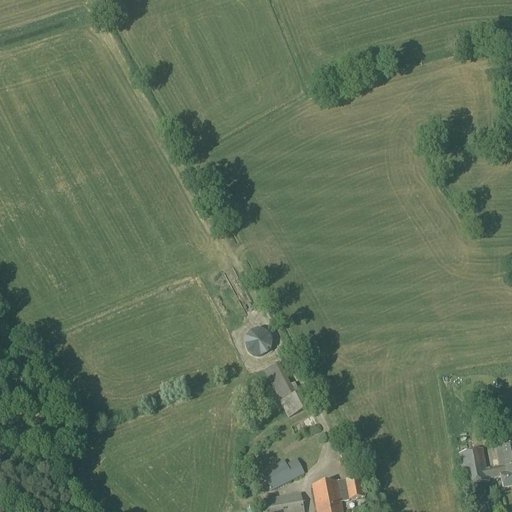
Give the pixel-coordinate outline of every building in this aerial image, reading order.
[(258,358),(261,357),(263,357),(265,356),(267,355),(268,353),(270,351),(270,349),(271,347),(271,345),(271,342),(270,340),(270,338),(268,336),(267,335),(265,333),(263,332),(261,332),(258,332),(256,332),(254,332),(252,333),(250,335),(248,336),(247,338),(246,340),(245,342),(245,345),(245,347),(246,349),(247,351),(248,353),(250,355),(252,356),(254,357),(256,357),(258,358)] [(308,442),(293,450),(298,460),(313,452),(308,442)] [(349,473),(357,467),(343,444),(335,449),(349,473)] [(511,445),(495,448),(499,469),(486,471),(482,451),(459,455),(465,487),(488,483),(488,479),(500,477),(502,491),(511,489),(511,445)] [(271,492),(322,466),(315,452),(286,467),(284,462),(281,464),(278,458),(258,468),(265,480),(264,481),(264,482),(265,482),(270,490),(269,490),(269,491),(270,491),(271,492)] [(316,511),(341,511),(340,504),(348,502),(348,501),(364,498),(360,479),(312,488),(316,511)] [(303,511),(300,496),(264,502),(265,511),(303,511)]
